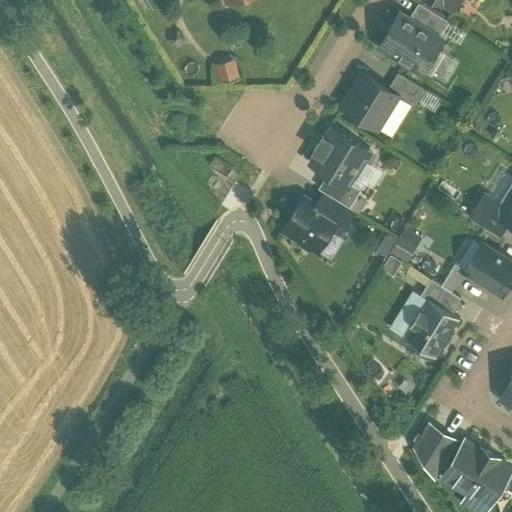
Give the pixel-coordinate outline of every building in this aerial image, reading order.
[(426,0),(449,13),(455,0),(426,0)] [(398,11),(374,51),(422,79),(446,40),(398,11)] [(217,78),(237,74),(233,57),(213,61),(217,78)] [(388,91),(358,71),(335,107),(375,133),(398,98),(388,91)] [(423,92),(397,76),(388,91),(398,98),(413,107),(423,92)] [(374,156),(328,128),(309,161),(328,172),(354,188),(374,156)] [(354,188),(328,172),(319,187),(350,206),(359,191),(354,188)] [(511,189),(503,204),(498,213),(510,221),(511,221),(511,189)] [(501,236),(510,221),(498,213),(503,204),(484,193),(470,217),(501,236)] [(279,231),(313,253),(334,222),(299,199),(279,231)] [(381,267),(392,272),(400,256),(408,260),(421,234),(401,224),(381,267)] [(384,231),(375,248),(385,253),(394,236),(384,231)] [(511,261),(478,242),(460,271),(507,301),(511,292),(511,261)] [(418,295),(427,301),(450,316),(461,298),(429,278),(418,295)] [(450,316),(427,301),(405,336),(436,355),(458,320),(450,316)] [(511,376),(498,400),(511,408),(511,376)] [(484,511),(511,468),(511,463),(466,435),(442,474),(468,490),(462,499),(481,511),(484,511)]
